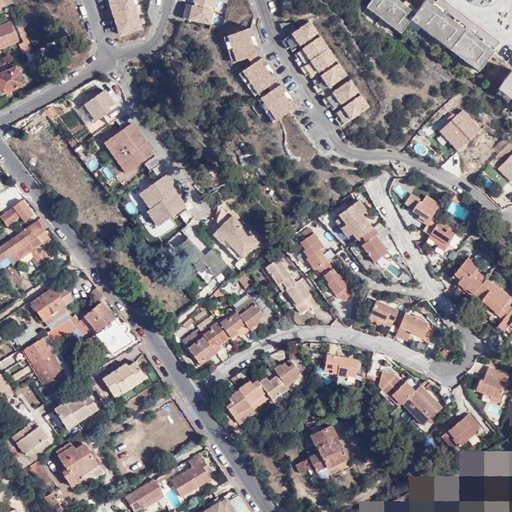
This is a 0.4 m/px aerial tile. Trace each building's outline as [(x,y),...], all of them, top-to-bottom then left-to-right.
[(143,29),(133,0),(108,0),(111,8),(114,7),(116,16),(114,17),(118,31),(121,30),(123,35),(143,29)] [(372,0),(366,7),(399,31),(412,12),(403,5),(407,1),(406,0),(372,0)] [(445,15),(424,0),(409,20),(450,50),(465,29),(452,21),(454,17),(447,12),(445,15)] [(214,10),(209,9),(194,6),(187,4),(184,18),(210,25),(214,10)] [(10,12),(28,52),(34,49),(17,9),(10,12)] [(303,44),(314,37),(318,33),(310,22),(297,30),(286,38),(281,41),(287,49),(289,47),(292,51),(303,44)] [(10,23),(0,27),(0,48),(18,41),(10,23)] [(297,30),(292,23),(280,24),(283,33),(286,38),(297,30)] [(252,42),(251,37),(254,36),(253,36),(251,28),(228,36),(232,49),(252,42)] [(473,39),(465,34),(450,53),(477,71),(492,53),(480,43),(482,40),(475,35),(473,39)] [(300,68),(329,48),(320,36),(315,39),(305,47),(294,54),(297,59),(295,60),(300,68)] [(305,47),(315,39),(314,37),(303,44),(305,47)] [(260,54),(257,46),(254,46),(252,42),(232,49),(237,62),(248,58),(258,54),(260,54)] [(322,71),(332,64),(337,60),(329,48),(300,68),(306,76),(308,74),(311,78),(322,71)] [(28,52),(26,52),(31,63),(39,60),(34,49),(28,52)] [(250,82),(268,70),(265,66),(267,65),(267,64),(263,58),(261,58),(258,54),(248,58),(253,64),(243,71),(250,82)] [(332,85),(347,75),(339,63),(334,66),(324,74),(313,81),(316,85),(313,87),(319,95),(321,93),(332,85)] [(274,73),(267,64),(267,65),(265,66),(268,70),(270,74),(273,72),(273,73),(274,73)] [(324,74),(334,66),(332,64),(322,71),(324,74)] [(18,67),(0,74),(0,91),(1,95),(25,85),(18,67)] [(276,81),(278,80),(273,73),(273,72),(270,74),(268,70),(250,82),(258,94),(268,87),(276,81)] [(511,71),(510,70),(495,90),(511,102),(511,71)] [(359,92),(351,80),(336,90),(325,98),(322,100),(328,108),(330,106),(333,110),(344,102),(354,95),(359,92)] [(269,109),(286,97),(284,93),(286,91),(281,84),(279,85),(276,81),(268,87),(271,91),(261,98),(269,109)] [(26,90),(28,95),(43,87),(40,83),(26,90)] [(336,90),(332,85),(321,93),(325,98),(336,90)] [(123,116),(106,91),(82,107),(94,124),(104,116),(110,125),(123,116)] [(292,100),(286,91),(284,93),(286,97),(289,101),(292,99),(292,100)] [(341,127),(369,107),(361,95),(346,105),(335,113),(338,117),(335,119),(341,127)] [(346,105),(356,98),(354,95),(344,102),(346,105)] [(297,107),(292,100),(292,99),(289,101),(286,97),(269,109),(277,120),(297,107)] [(462,109),(439,131),(458,151),(481,129),(462,109)] [(132,125),(104,144),(126,175),(154,156),(132,125)] [(511,153),(498,168),(510,180),(511,177),(511,153)] [(109,182),(123,173),(115,160),(101,169),(109,182)] [(167,175),(139,194),(150,210),(147,212),(158,227),(186,208),(175,193),(179,190),(167,175)] [(388,191),(405,198),(410,185),(394,178),(388,191)] [(0,215),(23,200),(15,189),(0,199),(0,209),(0,210),(0,209),(0,215)] [(436,223),(438,220),(431,215),(438,204),(425,196),(420,203),(417,201),(411,211),(417,215),(416,216),(426,223),(421,230),(429,234),(436,223)] [(354,234),(358,240),(371,229),(373,228),(362,214),(364,212),(362,209),(364,207),(359,200),(340,215),(341,217),(336,221),(342,229),(347,225),(354,234)] [(24,201),(2,217),(9,227),(21,217),(26,222),(34,215),(24,201)] [(231,255),(239,263),(255,248),(223,214),(217,219),(224,226),(222,229),(216,234),(233,252),(231,255)] [(50,228),(42,218),(39,221),(46,231),(50,228)] [(38,220),(22,232),(35,248),(50,237),(46,231),(39,221),(38,220)] [(376,235),(380,241),(389,233),(382,221),(373,228),(378,234),(376,235)] [(429,234),(427,237),(437,243),(433,250),(440,254),(455,231),(444,224),(442,226),(436,223),(429,234)] [(342,229),(349,237),(354,234),(347,225),(342,229)] [(182,233),(188,240),(195,234),(188,227),(182,233)] [(363,246),(375,262),(384,255),(388,251),(380,241),(378,238),(375,240),(373,237),(376,235),(378,234),(373,228),(371,229),(358,240),(363,246)] [(300,235),(304,241),(313,235),(309,229),(300,235)] [(35,248),(22,232),(17,236),(7,244),(19,260),(20,260),(28,269),(31,267),(27,263),(33,258),(35,257),(43,268),(47,264),(39,254),(35,248)] [(213,237),(231,255),(233,252),(216,234),(213,237)] [(316,270),(327,262),(321,255),(319,251),(323,249),(313,235),(304,241),(297,245),(302,252),(300,254),(314,271),(316,270)] [(189,258),(191,255),(184,248),(190,242),(188,240),(180,248),(189,258)] [(190,242),(184,248),(191,255),(189,258),(187,259),(210,285),(228,267),(212,250),(205,257),(190,242)] [(19,260),(7,244),(2,247),(0,248),(0,267),(1,269),(12,261),(14,264),(19,260)] [(44,250),(39,254),(47,264),(48,266),(54,262),(44,250)] [(384,255),(387,259),(394,257),(389,251),(388,251),(384,255)] [(474,293),(482,282),(472,275),(475,269),(479,265),(468,256),(452,276),(459,281),(458,283),(473,295),(474,293)] [(35,257),(33,258),(41,269),(43,268),(35,257)] [(285,292),(295,285),(278,261),(264,270),(277,288),(274,289),(279,296),(285,292)] [(338,277),(327,262),(316,270),(336,297),(345,301),(353,290),(340,275),(338,277)] [(482,282),(486,277),(475,269),(472,275),(482,282)] [(252,284),(244,273),(236,279),(238,282),(244,290),(252,284)] [(503,321),(511,307),(511,306),(506,301),(511,294),(501,287),(500,288),(486,277),(482,282),(474,293),(490,305),(498,310),(495,315),(503,321)] [(318,307),(299,282),(295,285),(285,292),(296,307),(295,308),(299,315),(309,308),(312,312),(318,307)] [(100,300),(106,296),(99,287),(92,291),(100,300)] [(46,291),(32,301),(49,325),(69,311),(65,305),(74,299),(67,289),(58,295),(54,289),(49,293),(46,291)] [(250,299),(241,306),(244,308),(253,302),(250,299)] [(386,335),(393,338),(395,334),(403,316),(397,313),(398,310),(376,300),(370,314),(377,317),(377,319),(391,325),(386,335)] [(98,333),(117,319),(118,318),(103,301),(84,315),(85,316),(97,331),(98,333)] [(241,306),(235,311),(236,312),(249,330),(265,319),(253,302),(244,308),(241,306)] [(511,307),(503,321),(500,324),(499,326),(505,331),(507,328),(509,326),(511,327),(511,307)] [(235,311),(233,309),(225,315),(227,317),(227,318),(236,312),(235,311)] [(229,338),(231,340),(235,336),(240,333),(243,335),(249,330),(236,312),(227,318),(227,317),(218,323),(229,338)] [(428,324),(405,313),(403,316),(395,334),(407,340),(410,332),(429,341),(434,329),(427,326),(428,324)] [(500,324),(503,321),(495,315),(492,318),(500,324)] [(75,316),(59,326),(63,333),(79,322),(75,316)] [(79,322),(63,333),(63,334),(64,336),(78,327),(86,338),(97,331),(85,316),(83,318),(84,319),(79,322)] [(115,355),(135,342),(129,333),(129,330),(129,327),(129,326),(127,325),(124,324),(122,325),(117,319),(98,333),(91,338),(91,342),(92,344),(93,345),(94,345),(96,345),(94,351),(100,358),(106,359),(114,354),(115,355)] [(204,337),(216,353),(221,349),(219,345),(229,338),(218,323),(210,329),(211,331),(204,337)] [(482,335),(488,342),(498,328),(491,323),(482,335)] [(59,326),(49,333),(50,334),(53,340),(63,333),(59,326)] [(210,329),(202,335),(204,337),(211,331),(210,329)] [(202,335),(199,331),(182,343),(187,349),(196,343),(195,341),(202,335)] [(63,333),(53,340),(55,342),(64,336),(63,334),(63,333)] [(53,340),(50,334),(25,350),(52,392),(76,376),(55,342),(53,340)] [(199,365),(216,353),(204,337),(202,335),(195,341),(196,343),(187,349),(199,365)] [(446,346),(439,352),(446,360),(453,354),(446,346)] [(303,358),(297,347),(289,349),(290,360),(303,358)] [(358,360),(340,357),(340,360),(335,359),(336,356),(327,354),(324,371),(338,373),(346,375),(355,377),(358,360)] [(290,360),(281,366),(280,365),(273,370),(287,388),(293,383),(292,381),(301,375),(290,360)] [(145,377),(136,362),(128,367),(127,365),(103,380),(115,397),(145,377)] [(269,398),(271,401),(288,389),(287,388),(273,370),(271,367),(265,371),(270,380),(269,381),(266,378),(258,383),(266,394),(269,398)] [(491,395),(489,400),(498,403),(508,376),(487,369),(484,376),(482,382),(480,381),(476,391),(484,394),(485,392),(491,395)] [(402,403),(415,390),(406,381),(404,383),(402,385),(400,383),(402,381),(396,375),(382,371),(378,385),(389,396),(392,394),(401,404),(402,403)] [(288,389),(290,391),(305,380),(301,375),(292,381),(293,383),(287,388),(288,389)] [(0,396),(4,400),(14,392),(8,386),(6,388),(0,381),(0,396)] [(249,382),(238,390),(253,409),(260,404),(257,401),(266,394),(258,383),(256,381),(251,384),(249,382)] [(442,407),(420,385),(415,390),(402,403),(423,425),(442,407)] [(253,409),(238,390),(232,395),(233,396),(223,403),(235,419),(244,413),(246,414),(253,409)] [(269,398),(266,394),(257,401),(260,404),(269,398)] [(389,396),(399,406),(401,404),(392,394),(389,396)] [(64,429),(97,409),(88,395),(81,399),(78,396),(69,402),(68,400),(52,410),(64,429)] [(239,424),(255,413),(253,409),(246,414),(244,413),(235,419),(239,424)] [(468,414),(441,436),(452,450),(458,446),(459,447),(476,433),(474,432),(480,427),(468,414)] [(38,459),(37,459),(31,450),(48,438),(39,426),(32,431),(28,425),(12,437),(17,444),(9,450),(10,451),(23,469),(26,466),(38,459)] [(330,426),(310,435),(318,451),(294,463),(298,471),(312,465),(315,471),(325,466),(325,468),(345,458),(330,426)] [(75,451),(70,443),(55,452),(66,469),(62,472),(71,487),(84,479),(85,482),(101,472),(98,466),(98,465),(85,445),(75,451)] [(207,474),(210,471),(199,455),(188,462),(192,467),(171,481),(182,498),(210,480),(207,474)] [(60,511),(62,510),(51,493),(54,492),(48,483),(52,482),(39,461),(28,468),(43,495),(51,508),(50,509),(51,511),(60,511)] [(155,480),(157,483),(176,472),(174,468),(155,480)] [(157,483),(155,480),(126,498),(134,511),(144,506),(147,504),(163,494),(164,493),(157,483)] [(147,504),(144,506),(145,508),(158,500),(161,505),(166,502),(163,494),(147,504)] [(219,503),(206,511),(234,511),(227,499),(220,504),(219,503)]
